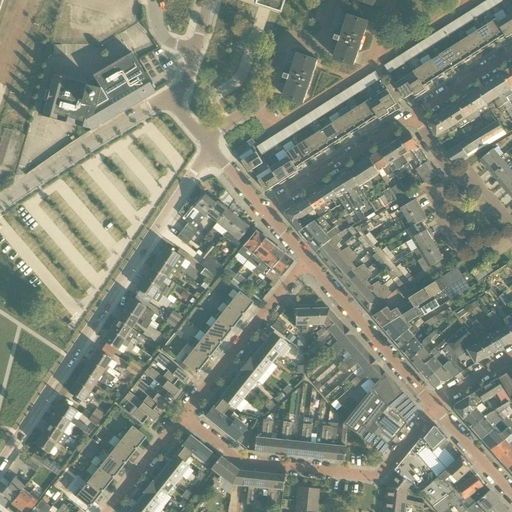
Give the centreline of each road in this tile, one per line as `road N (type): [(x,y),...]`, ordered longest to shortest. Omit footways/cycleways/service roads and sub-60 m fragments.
road 1 (residential): [(0,465),(191,176),(217,155)]
road 2 (residential): [(181,415),(242,462),(377,476),(433,407)]
road 3 (residential): [(0,203),(155,105),(180,105)]
road 4 (residential): [(181,415),(306,261)]
road 5 (residential): [(433,407),(306,261)]
road 6 (residential): [(263,212),(414,117)]
road 7 (residential): [(258,103),(285,35),(322,39),(335,0)]
road 8 (residential): [(511,224),(481,186),(450,175),(414,117)]
road 9 (residential): [(258,103),(273,126),(369,67)]
road 10 (residential): [(106,511),(181,415)]
road 11 (residential): [(369,67),(470,0)]
